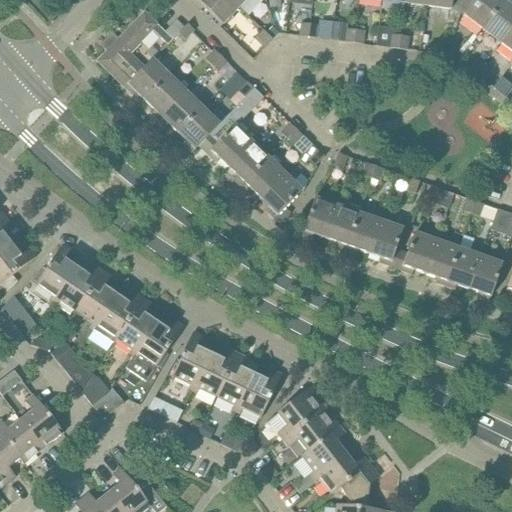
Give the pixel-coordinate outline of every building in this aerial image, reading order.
[(222,25),(239,8),(230,0),(197,0),(198,1),(197,1),(222,25)] [(230,0),(239,8),(246,0),(230,0)] [(451,4),(460,6),(462,0),(427,0),(427,7),(450,10),(451,4)] [(463,15),(482,30),(503,2),(500,0),(475,0),(475,2),(472,0),(462,0),(460,6),(466,11),(463,15)] [(511,8),(503,2),(482,30),(500,44),(511,27),(511,8)] [(106,52),(96,62),(125,90),(145,69),(144,68),(129,54),(152,31),(167,46),(173,40),(172,40),(165,33),(144,12),(118,40),(111,34),(99,46),(106,52)] [(176,21),(165,33),(172,40),(178,34),(184,28),(176,21)] [(299,37),(308,38),(309,25),(301,24),(299,37)] [(193,31),(187,25),(184,28),(178,34),(184,40),(193,31)] [(309,25),(308,38),(316,39),(318,26),(309,25)] [(511,27),(500,44),(511,53),(511,27)] [(346,30),(345,43),(353,44),(355,31),(346,30)] [(266,46),(272,40),(262,31),(256,37),(266,46)] [(363,32),(355,31),(353,44),(362,45),(363,32)] [(390,49),(397,50),(398,50),(400,37),(391,36),(390,49)] [(400,37),(398,50),(407,51),(408,38),(404,37),(400,37)] [(447,48),(444,56),(454,59),(457,52),(447,48)] [(205,60),(211,66),(220,57),(214,51),(205,60)] [(226,63),(220,57),(211,66),(217,72),(226,63)] [(145,102),(169,77),(152,60),(144,68),(145,69),(125,90),(132,97),(136,93),(145,102)] [(477,60),(469,71),(476,76),(484,65),(477,60)] [(484,65),(476,76),(482,81),(490,70),(484,65)] [(158,121),(185,93),(169,77),(145,102),(154,111),(150,114),(158,121)] [(511,86),(502,79),(494,89),(505,98),(511,88),(511,86)] [(247,83),(238,92),(245,99),(254,90),(247,83)] [(219,126),(198,147),(207,155),(215,163),(218,159),(227,168),(256,139),(240,123),(263,98),(254,90),(245,99),(236,108),(219,126)] [(238,92),(229,101),(236,108),(245,99),(238,92)] [(177,134),(202,109),(185,93),(158,121),(165,129),(168,125),(177,134)] [(194,150),(198,147),(219,126),(202,109),(177,134),(186,143),(183,146),(191,153),(194,150)] [(280,134),(286,140),(296,130),(289,124),(280,134)] [(302,136),(296,130),(286,140),(293,146),(302,136)] [(264,147),(256,139),(227,168),(236,177),(233,181),(240,188),(268,159),(260,151),(264,147)] [(315,167),(324,158),(318,152),(308,161),(315,167)] [(341,169),(346,157),(337,154),(333,167),(341,169)] [(268,159),(240,188),(248,195),(251,191),(260,200),(289,171),(281,163),(276,167),(268,159)] [(370,179),(375,167),(367,164),(362,177),(370,179)] [(379,182),(383,170),(375,167),(370,179),(379,182)] [(297,178),(289,171),(260,200),(269,209),(266,212),(273,220),(277,216),(277,217),(301,191),(292,183),(297,178)] [(415,195),(419,183),(411,180),(406,192),(415,195)] [(434,202),(439,190),(430,187),(426,199),(434,202)] [(439,190),(434,202),(433,205),(448,211),(454,195),(439,190)] [(314,199),(306,222),(303,232),(302,237),(312,240),(313,236),(325,240),(339,201),(328,197),(326,203),(314,199)] [(470,215),(475,203),(467,200),(462,212),(470,215)] [(339,201),(325,240),(337,244),(336,248),(345,252),(360,209),(339,201)] [(479,218),(483,206),(475,203),(470,215),(479,218)] [(284,209),(277,217),(283,223),(290,215),(284,209)] [(382,216),(360,209),(345,252),(355,255),(357,251),(368,255),(382,216)] [(511,238),(511,237),(511,215),(497,211),(490,230),(511,238)] [(401,252),(395,250),(402,230),(391,225),(393,220),(382,216),(368,255),(380,259),(379,264),(395,269),(401,252)] [(11,226),(5,219),(0,223),(0,253),(11,245),(1,233),(11,226)] [(426,238),(414,234),(407,254),(401,252),(395,269),(411,275),(413,271),(425,275),(439,236),(428,233),(426,238)] [(449,240),(439,236),(425,275),(437,279),(435,283),(445,287),(458,250),(447,246),(449,240)] [(458,250),(445,287),(454,290),(456,286),(468,290),(482,251),(471,248),(473,243),(462,239),(460,244),(458,250)] [(0,286),(1,285),(7,293),(17,283),(12,277),(36,258),(30,250),(20,257),(11,245),(0,253),(0,286)] [(70,250),(70,249),(63,245),(35,285),(52,297),(49,300),(53,303),(76,268),(64,260),(70,250)] [(492,255),(482,251),(468,290),(480,294),(478,299),(488,302),(490,298),(503,265),(490,261),(492,255)] [(89,277),(76,268),(53,303),(57,306),(59,302),(75,313),(103,272),(96,267),(89,277)] [(110,277),(103,272),(75,313),(91,323),(88,327),(92,330),(116,296),(103,287),(110,277)] [(116,296),(92,330),(96,333),(112,344),(115,340),(143,300),(135,295),(128,304),(116,296)] [(150,305),(143,300),(115,340),(131,350),(128,354),(132,357),(156,323),(143,315),(150,305)] [(132,357),(124,370),(145,383),(153,371),(156,367),(166,352),(183,328),(176,322),(175,322),(168,332),(156,323),(132,357)] [(188,390),(192,392),(210,355),(196,348),(201,337),(192,333),(172,377),(190,386),(188,390)] [(39,339),(30,346),(49,352),(54,344),(39,339)] [(59,365),(75,353),(66,342),(50,354),(59,365)] [(216,398),(237,354),(229,351),(224,361),(210,355),(192,392),(196,394),(199,390),(216,398)] [(231,411),(235,412),(253,376),(240,369),(245,358),(237,354),(216,398),(233,406),(231,411)] [(60,367),(74,384),(81,392),(92,375),(70,359),(60,367)] [(13,371),(0,381),(0,394),(1,396),(21,381),(13,371)] [(281,375),(273,372),(272,371),(267,382),(253,376),(235,412),(240,415),(242,410),(260,419),(281,375)] [(81,392),(93,408),(106,397),(109,393),(100,381),(92,375),(81,392)] [(103,421),(123,404),(111,389),(109,393),(106,397),(93,408),(103,421)] [(277,435),(282,442),(324,409),(309,389),(276,414),(286,427),(277,435)] [(32,412),(20,421),(43,450),(63,434),(33,396),(25,402),(32,412)] [(171,407),(166,419),(177,424),(182,412),(171,407)] [(339,427),(334,421),(324,409),(282,442),(288,449),(297,441),(306,452),(300,457),(301,457),(339,427)] [(1,421),(0,421),(0,433),(24,464),(43,450),(20,421),(9,430),(1,421)] [(190,421),(187,429),(198,434),(202,426),(190,421)] [(202,426),(198,434),(209,440),(214,430),(203,424),(202,426)] [(301,457),(313,473),(294,488),(296,491),(344,453),(335,442),(345,434),(339,427),(301,457)] [(0,472),(8,483),(15,478),(8,468),(19,459),(23,465),(24,464),(0,433),(0,472)] [(256,451),(265,443),(260,437),(251,444),(256,451)] [(296,491),(300,495),(319,480),(330,495),(369,465),(364,458),(354,466),(344,453),(296,491)] [(120,485),(108,494),(121,511),(144,511),(150,507),(144,499),(154,492),(146,482),(132,464),(122,472),(121,470),(120,469),(113,475),(120,485)] [(336,506),(336,507),(380,511),(384,511),(367,509),(370,485),(379,478),(369,465),(330,495),(331,496),(340,490),(350,502),(349,507),(336,506)] [(278,474),(275,469),(267,469),(262,473),(269,482),(278,474)] [(0,489),(8,483),(0,472),(0,489)] [(82,500),(91,511),(121,511),(108,494),(96,504),(89,494),(82,500)] [(91,511),(82,500),(75,505),(80,511),(91,511)]
